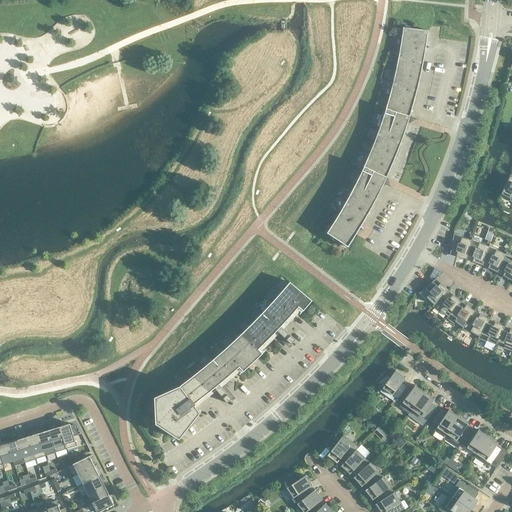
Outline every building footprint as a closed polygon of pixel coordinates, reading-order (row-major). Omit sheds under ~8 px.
[(327,234),(347,248),(356,235),(363,223),(370,210),(377,197),(383,184),(386,178),(392,164),(398,151),(403,137),(407,124),(410,117),(414,103),(417,89),(421,75),(423,60),(426,46),(428,31),(403,28),(401,42),(399,56),(396,69),(393,83),(390,96),(386,109),(384,116),(379,129),(374,142),(369,155),(364,167),(361,173),(355,186),(348,198),(341,210),(327,234)] [(511,177),(510,177),(501,195),(510,199),(509,201),(511,202),(511,177)] [(466,260),(472,239),(473,235),(470,234),(468,240),(462,238),(462,236),(454,234),(449,255),(466,260)] [(482,266),(490,245),(489,245),(491,242),(488,241),(486,246),(479,243),(480,242),(472,239),(466,260),(482,266)] [(497,273),(506,253),(508,250),(505,249),(503,253),(497,251),(497,249),(490,245),(482,266),(497,273)] [(511,281),(511,280),(511,256),(506,253),(497,273),(511,281)] [(432,307),(448,291),(436,279),(419,293),(425,300),(427,298),(432,303),(428,307),(430,309),(432,307)] [(156,424),(155,425),(179,440),(196,418),(191,412),(195,408),(208,398),(214,393),(217,391),(227,403),(231,400),(230,398),(232,396),(224,386),(228,383),(231,380),(241,371),(243,372),(253,363),(258,358),(263,354),(261,352),(271,342),(274,340),(277,336),(287,345),(289,343),(291,344),(295,340),(283,330),(292,321),(292,320),(301,310),(303,312),(312,301),(304,294),(297,288),(290,282),(281,292),(272,303),(262,313),(252,324),(242,334),(233,342),(224,350),(213,360),(202,369),(191,378),(179,387),(175,390),(175,389),(170,391),(166,392),(156,397),(159,408),(157,408),(160,421),(156,424)] [(448,291),(432,307),(439,312),(440,311),(446,315),(442,319),(444,321),(447,319),(461,302),(448,291)] [(461,302),(447,319),(454,324),(455,322),(461,326),(458,331),(460,332),(462,329),(475,311),(461,302)] [(475,311),(462,329),(469,334),(470,332),(477,336),(474,340),(476,342),(478,339),(489,320),(475,312),(475,311)] [(489,320),(478,339),(486,343),(487,341),(493,344),(491,349),(493,350),(495,347),(505,327),(489,320)] [(511,329),(505,327),(495,347),(503,350),(504,348),(510,351),(509,356),(511,356),(511,357),(511,353),(511,329)] [(395,402),(397,399),(408,385),(403,381),(404,379),(395,372),(390,378),(387,376),(379,383),(383,388),(380,392),(390,399),(395,402)] [(412,410),(424,394),(414,387),(413,389),(408,385),(397,399),(402,403),(412,410)] [(424,394),(412,410),(408,415),(423,426),(437,407),(432,403),(433,401),(424,394)] [(444,438),(458,418),(448,411),(447,413),(441,410),(431,424),(437,428),(434,431),(444,438)] [(375,428),(375,421),(375,418),(369,419),(369,422),(367,422),(367,428),(375,428)] [(458,418),(444,438),(443,440),(458,449),(461,444),(471,430),(466,426),(468,424),(458,418)] [(79,435),(74,425),(70,426),(70,424),(59,427),(66,450),(77,446),(74,437),(79,435)] [(390,431),(381,425),(373,433),(381,440),(390,431)] [(66,450),(59,427),(49,431),(54,448),(54,449),(55,453),(66,450)] [(466,448),(476,455),(488,438),(478,431),(477,433),(471,430),(461,444),(467,448),(466,448)] [(54,448),(49,431),(38,434),(44,452),(54,449),(54,448)] [(44,452),(38,434),(28,437),(35,460),(46,456),(44,452)] [(341,466),(356,450),(359,448),(343,435),(340,439),(334,437),(330,446),(333,448),(328,456),(337,463),(339,461),(343,464),(341,466)] [(35,460),(28,437),(18,440),(25,463),(35,460)] [(400,437),(400,438),(394,443),(400,449),(405,443),(401,438),(400,437)] [(488,438),(476,455),(474,458),(484,464),(489,468),(501,450),(496,446),(497,444),(488,438)] [(25,463),(18,440),(7,444),(13,461),(14,466),(25,463)] [(13,461),(7,444),(0,445),(0,456),(3,465),(3,464),(13,461)] [(354,478),(370,463),(356,450),(341,466),(350,474),(352,472),(356,476),(354,478)] [(73,465),(78,475),(94,466),(89,456),(73,465)] [(366,491),(383,477),(370,463),(354,478),(362,487),(364,485),(367,489),(365,490),(366,491)] [(78,475),(83,484),(99,476),(94,466),(78,475)] [(87,494),(104,486),(99,476),(83,484),(87,494)] [(297,505),(314,491),(312,493),(309,488),(311,487),(305,477),(297,481),(295,478),(286,482),(287,488),(286,488),(297,504),(297,505)] [(376,504),(394,493),(383,477),(366,491),(373,500),(375,499),(378,503),(376,504)] [(449,495),(470,510),(477,501),(475,499),(478,494),(459,480),(449,495)] [(92,504),(109,495),(104,486),(87,494),(92,504)] [(314,491),(297,505),(302,511),(317,511),(325,505),(323,506),(319,502),(321,500),(314,491)] [(394,493),(376,504),(380,511),(399,511),(405,509),(408,507),(404,501),(400,502),(394,493)] [(96,511),(100,511),(114,505),(109,495),(92,504),(96,511)] [(468,511),(470,510),(449,495),(438,510),(441,511),(468,511)] [(48,511),(60,511),(57,501),(46,505),(48,509),(48,511)]
